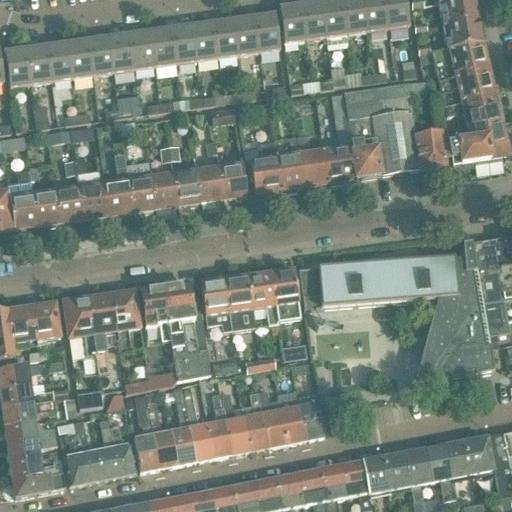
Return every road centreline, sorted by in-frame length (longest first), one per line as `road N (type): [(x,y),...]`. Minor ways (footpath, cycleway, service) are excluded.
road 1 (residential): [(0,282),(511,203)]
road 2 (residential): [(59,511),(511,426)]
road 3 (residential): [(0,20),(22,27),(215,0)]
